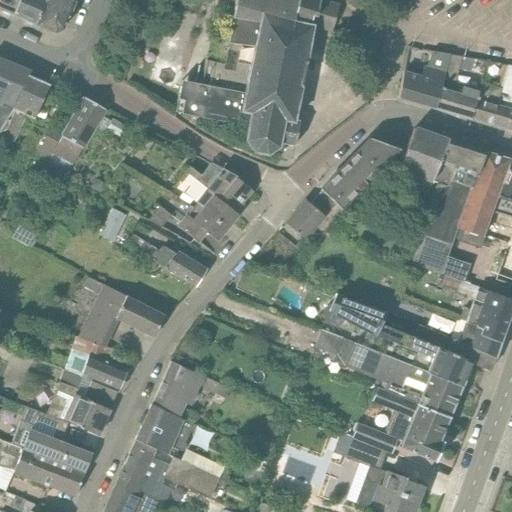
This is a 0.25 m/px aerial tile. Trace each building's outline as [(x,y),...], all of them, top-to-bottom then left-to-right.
[(0,0),(0,9),(13,15),(19,0),(0,0)] [(35,25),(45,0),(19,0),(13,15),(35,25)] [(62,30),(74,2),(68,0),(45,0),(35,25),(55,33),(62,30)] [(177,0),(176,4),(199,10),(201,0),(177,0)] [(314,27),(333,31),(339,6),(315,0),(235,0),(231,19),(257,25),(260,15),(313,28),(314,27)] [(268,156),(279,148),(280,143),(296,146),(301,123),(295,121),(296,117),(302,118),(303,111),(297,110),(311,40),(317,42),(318,35),(312,34),(313,28),(260,15),(257,25),(252,51),(228,45),(224,65),(207,62),(202,85),(187,82),(181,114),(237,125),(240,112),(251,115),(247,141),(255,153),(268,156)] [(343,36),(369,43),(372,30),(347,23),(343,36)] [(398,97),(435,108),(450,56),(432,52),(426,75),(424,75),(422,79),(404,73),(398,97)] [(460,94),(454,92),(463,58),(450,56),(435,108),(471,119),(479,92),(462,87),(460,94)] [(12,111),(13,109),(28,78),(30,74),(0,60),(0,125),(3,127),(12,111)] [(511,67),(507,66),(502,89),(497,107),(511,110),(511,113),(507,130),(511,131),(511,67)] [(26,117),(34,120),(49,87),(28,78),(13,109),(12,111),(3,127),(0,131),(0,137),(14,143),(26,117)] [(471,119),(507,130),(511,113),(511,110),(497,107),(502,89),(481,83),(479,92),(471,119)] [(64,181),(83,148),(105,109),(84,98),(62,135),(47,128),(41,139),(33,155),(47,163),(44,169),(64,181)] [(432,184),(432,182),(449,140),(415,129),(398,172),(409,176),(407,183),(418,187),(420,180),(432,184)] [(33,155),(41,139),(30,133),(10,168),(21,174),(33,155)] [(385,185),(375,175),(399,150),(371,139),(347,163),(378,192),(385,185)] [(448,257),(457,229),(483,151),(449,140),(432,182),(447,187),(438,188),(411,265),(419,267),(441,276),(441,275),(448,257)] [(483,238),(489,221),(510,160),(483,151),(457,229),(483,238)] [(489,221),(511,230),(511,160),(510,160),(489,221)] [(310,204),(323,216),(333,203),(341,211),(363,189),(372,198),(378,192),(347,163),(321,190),(322,192),(310,204)] [(235,214),(253,192),(236,179),(211,165),(197,182),(206,189),(194,204),(208,215),(220,201),(235,214)] [(302,238),(307,242),(326,218),(323,216),(310,204),(305,200),(285,224),(302,238)] [(217,242),(222,237),(238,216),(235,214),(220,201),(208,215),(194,204),(177,227),(198,243),(206,233),(217,242)] [(149,220),(162,227),(171,216),(159,207),(149,220)] [(0,209),(0,230),(2,232),(13,215),(1,208),(0,209)] [(98,236),(112,243),(125,216),(111,209),(98,236)] [(16,226),(10,237),(32,249),(39,234),(18,223),(16,226)] [(206,271),(205,270),(176,253),(175,254),(162,246),(159,252),(133,236),(127,246),(165,269),(165,270),(196,287),(206,271)] [(302,238),(295,246),(302,253),(310,244),(307,242),(302,238)] [(494,285),(511,290),(511,258),(504,256),(494,285)] [(445,276),(460,282),(466,263),(448,257),(441,275),(445,276)] [(243,272),(235,290),(258,299),(268,275),(248,267),(243,272)] [(477,288),(460,282),(445,276),(441,287),(454,292),(455,288),(475,294),(477,288)] [(154,338),(164,317),(103,285),(88,278),(82,288),(98,296),(77,338),(87,341),(86,343),(103,349),(117,320),(154,338)] [(511,299),(502,296),(477,288),(475,294),(470,310),(508,323),(511,311),(511,299)] [(375,336),(381,324),(386,313),(337,295),(329,312),(375,336)] [(464,328),(502,341),(508,323),(470,310),(464,328)] [(471,364),(437,348),(415,337),(420,323),(401,316),(396,331),(381,324),(375,336),(369,350),(462,387),(471,364)] [(471,364),(490,371),(496,358),(502,341),(464,328),(459,343),(452,340),(448,350),(437,347),(437,348),(471,364)] [(462,387),(369,350),(321,330),(314,348),(334,356),(332,362),(344,367),(344,368),(385,384),(383,390),(449,417),(462,387)] [(117,392),(126,372),(99,360),(103,349),(86,343),(87,341),(77,338),(64,370),(89,381),(116,392),(117,392)] [(151,405),(181,419),(186,410),(183,408),(184,404),(188,406),(198,385),(211,391),(214,382),(170,362),(151,405)] [(79,389),(59,382),(46,415),(68,423),(97,437),(110,409),(109,409),(116,392),(89,381),(82,397),(76,395),(79,389)] [(401,441),(398,447),(435,462),(443,444),(439,442),(449,417),(383,390),(377,388),(372,403),(395,412),(386,435),(357,424),(352,439),(386,453),(391,455),(397,440),(401,441)] [(133,444),(154,454),(156,450),(166,455),(170,447),(179,451),(181,451),(182,451),(183,451),(185,449),(185,442),(189,433),(193,430),(195,425),(181,419),(151,405),(133,444)] [(84,475),(92,454),(61,442),(68,423),(46,415),(25,408),(11,444),(84,475)] [(197,429),(194,439),(210,443),(213,433),(197,429)] [(386,453),(352,439),(344,459),(379,472),(386,453)] [(75,496),(84,475),(11,444),(2,441),(0,447),(0,467),(14,470),(14,471),(75,496)] [(219,479),(219,478),(181,461),(172,457),(169,465),(152,458),(154,454),(133,444),(116,483),(158,502),(165,505),(172,490),(161,486),(164,479),(210,500),(219,479)] [(372,502),(370,508),(380,511),(385,511),(387,508),(396,511),(413,511),(423,488),(405,482),(405,480),(385,472),(380,486),(376,485),(371,501),(372,502)] [(153,511),(158,502),(116,483),(102,511),(153,511)]
